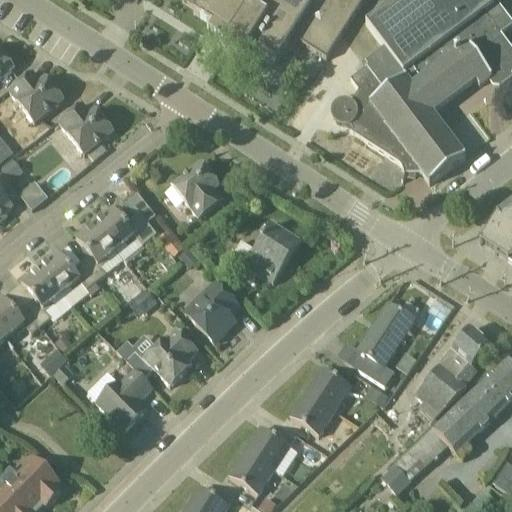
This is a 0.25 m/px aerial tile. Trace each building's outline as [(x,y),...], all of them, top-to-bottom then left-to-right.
[(178,0),(177,2),(195,13),(193,17),(219,34),(223,46),(245,60),(252,49),(277,66),(293,42),(326,63),(365,0),(178,0)] [(511,53),(501,38),(509,32),(511,29),(511,26),(496,6),(492,9),(485,0),(403,0),(365,28),(387,57),(350,85),(358,95),(350,109),(349,108),(347,108),(346,107),(345,107),(342,107),(341,107),(338,108),(337,109),(335,111),(334,112),(334,113),(333,114),(333,116),(333,117),(333,118),(333,120),(333,121),(333,122),(334,123),(335,125),(336,126),(337,127),(338,128),(339,128),(340,129),(342,129),(343,129),(345,130),(346,129),(349,128),(352,135),(350,136),(398,167),(399,169),(400,170),(401,171),(402,172),(403,174),(403,175),(403,177),(404,178),(404,180),(403,181),(403,182),(402,185),(401,186),(402,187),(404,183),(405,178),(421,178),(429,189),(464,163),(431,118),(475,85),(479,91),(491,82),(493,84),(502,86),(511,77),(511,53)] [(0,56),(0,84),(14,74),(0,56)] [(63,105),(49,88),(45,91),(33,76),(8,95),(16,105),(15,105),(34,129),(63,105)] [(99,119),(94,123),(82,108),(58,127),(66,137),(65,137),(84,161),(113,137),(99,119)] [(13,163),(0,173),(0,176),(10,189),(24,177),(13,163)] [(222,204),(210,189),(214,185),(201,168),(171,191),(189,214),(190,214),(198,224),(222,204)] [(0,194),(7,188),(0,179),(0,227),(6,223),(4,219),(12,213),(0,198),(0,194)] [(34,214),(51,201),(38,185),(21,198),(34,214)] [(138,198),(129,206),(144,225),(153,217),(138,198)] [(511,208),(497,220),(481,245),(496,255),(495,258),(508,266),(509,265),(507,264),(511,260),(511,208)] [(102,217),(92,226),(116,256),(125,248),(128,251),(136,244),(141,251),(151,243),(135,224),(126,231),(112,214),(104,221),(102,217)] [(92,226),(81,234),(84,237),(76,244),(89,261),(80,268),(95,288),(106,280),(100,273),(109,266),(107,263),(116,256),(92,226)] [(299,249),(270,230),(254,255),(241,246),(231,262),(273,290),(299,249)] [(175,244),(165,253),(173,262),(183,254),(175,244)] [(179,262),(190,274),(200,265),(189,253),(179,262)] [(80,268),(71,276),(57,258),(49,265),(47,262),(36,270),(61,300),(70,293),(72,296),(81,289),(86,295),(95,288),(80,268)] [(36,270),(26,278),(28,281),(20,288),(34,305),(25,312),(41,332),(50,324),(45,317),(54,310),(52,308),(61,300),(36,270)] [(95,288),(86,295),(89,298),(91,301),(100,293),(95,288)] [(239,313),(225,299),(214,288),(184,318),(214,349),(235,328),(229,322),(239,313)] [(61,319),(83,301),(77,294),(55,312),(61,319)] [(147,295),(138,302),(148,316),(158,308),(147,295)] [(25,312),(16,320),(2,303),(0,304),(0,337),(5,345),(15,337),(17,340),(26,333),(31,340),(41,332),(25,312)] [(385,372),(414,326),(401,318),(387,309),(357,356),(366,362),(357,375),(384,393),(394,378),(385,372)] [(490,350),(470,333),(414,399),(423,407),(430,398),(447,413),(466,393),(464,391),(476,376),(471,372),(490,350)] [(125,366),(134,376),(142,384),(152,375),(170,393),(186,376),(182,372),(197,357),(175,335),(165,345),(165,344),(154,355),(145,346),(125,366)] [(55,348),(63,358),(73,350),(65,340),(55,348)] [(57,355),(40,370),(50,381),(67,366),(57,355)] [(511,405),(511,370),(507,365),(431,436),(380,484),(396,500),(447,452),(454,459),(511,405)] [(65,372),(55,381),(63,390),(72,380),(65,372)] [(350,392),(322,374),(306,398),(334,417),(350,392)] [(139,408),(152,395),(142,385),(142,384),(134,376),(121,389),(118,386),(95,409),(124,437),(146,415),(139,408)] [(389,402),(370,391),(364,401),(383,413),(389,402)] [(334,417),(306,398),(290,423),(318,442),(334,417)] [(290,452),(261,433),(245,458),(274,476),(290,452)] [(245,458),(229,482),(258,501),(274,476),(245,458)] [(35,463),(0,498),(0,511),(34,511),(41,506),(47,511),(61,497),(55,491),(59,487),(35,463)] [(493,490),(506,499),(511,490),(511,471),(507,468),(493,490)] [(229,511),(230,511),(200,492),(187,511),(229,511)] [(266,502),(258,511),(274,511),(276,509),(266,502)]
